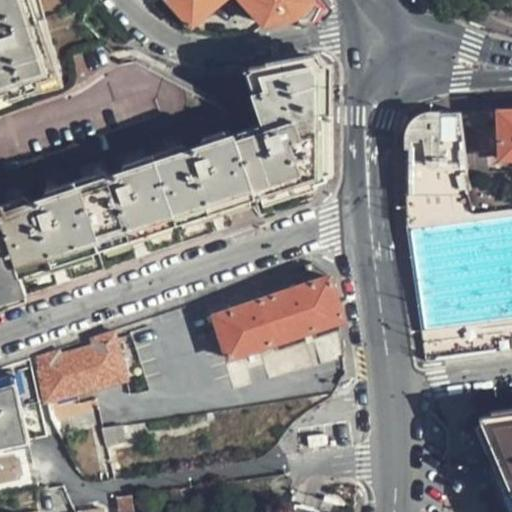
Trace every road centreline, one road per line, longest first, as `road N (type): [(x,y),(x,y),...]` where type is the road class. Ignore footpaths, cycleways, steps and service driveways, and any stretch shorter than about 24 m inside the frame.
road 1 (residential): [(370,210),(0,334)]
road 2 (residential): [(406,31),(330,33),(241,49),(189,46),(125,0)]
road 3 (residential): [(370,210),(376,83),(406,31)]
road 4 (residential): [(394,386),(370,210)]
road 5 (residential): [(395,511),(394,386)]
